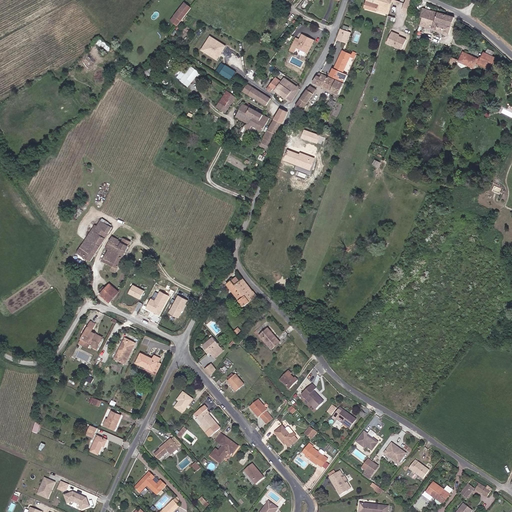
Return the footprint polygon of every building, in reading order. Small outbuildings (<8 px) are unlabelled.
[(387,14),(391,0),(365,0),(363,7),(387,14)] [(405,0),(399,19),(406,21),(409,12),(412,0),(405,0)] [(184,1),(170,20),(178,26),(192,7),(184,1)] [(440,21),(452,25),(454,17),(422,8),(419,15),(422,16),(440,21)] [(440,21),(422,16),(419,26),(437,31),(440,21)] [(448,34),(452,25),(440,21),(437,31),(448,34)] [(351,32),(340,29),(336,40),(347,43),(351,32)] [(391,32),(387,43),(402,49),(406,40),(398,37),(395,35),(395,34),(391,32)] [(298,37),(292,49),(296,52),(298,47),(301,48),(302,47),(310,51),(316,39),(304,33),(301,39),(298,37)] [(225,46),(210,36),(200,50),(216,60),(225,46)] [(97,42),(108,51),(111,47),(101,38),(97,42)] [(339,58),(338,57),(332,71),(329,77),(342,84),(345,77),(341,75),(348,58),(349,56),(340,52),(339,56),(340,56),(339,58)] [(464,52),(461,61),(474,67),(478,59),(464,52)] [(492,68),(497,57),(484,52),(481,61),(486,63),(485,65),(492,68)] [(479,65),(491,70),(492,68),(485,65),(486,63),(481,61),(479,65)] [(235,72),(221,63),(216,72),(230,81),(235,72)] [(176,78),(188,87),(199,74),(187,64),(176,78)] [(335,83),(317,72),(311,81),(336,95),(342,85),(335,82),(335,83)] [(273,90),(291,101),(300,89),(299,88),(300,87),(298,86),(297,87),(283,79),(281,83),(275,79),(266,91),(270,94),(273,90)] [(315,88),(310,85),(296,106),(301,109),(312,92),(316,94),(318,91),(314,89),(315,88)] [(270,99),(256,90),(253,96),(252,98),(266,106),(270,99)] [(226,93),(219,105),(225,108),(229,102),(232,104),(235,98),(226,93)] [(247,115),(250,109),(244,105),(238,118),(249,124),(250,123),(252,118),(247,115)] [(261,122),(264,116),(250,109),(247,115),(252,118),(261,122)] [(280,124),(281,125),(284,118),(285,112),(280,109),(274,120),(280,124)] [(250,123),(249,124),(246,125),(244,130),(251,133),(254,126),(264,131),(270,119),(264,116),(261,122),(252,118),(250,123)] [(280,124),(274,120),(269,131),(268,131),(259,146),(270,152),(275,135),(280,124)] [(318,135),(303,129),(300,136),(315,142),(318,135)] [(298,153),(286,148),(282,157),(295,162),(296,161),(309,166),(313,158),(299,152),(298,153)] [(295,162),(282,157),(282,158),(308,169),(309,166),(296,161),(295,162)] [(501,188),(493,183),(490,189),(498,194),(501,188)] [(75,220),(67,231),(73,235),(91,211),(85,207),(75,220)] [(67,231),(75,220),(71,217),(64,225),(64,224),(62,226),(67,231)] [(76,257),(89,264),(111,230),(101,223),(96,231),(94,230),(76,257)] [(120,246),(111,241),(104,251),(107,253),(102,264),(118,271),(132,240),(125,236),(120,246)] [(233,291),(230,294),(244,307),(254,297),(240,283),(237,286),(233,282),(228,286),(233,291)] [(110,286),(108,289),(105,294),(103,297),(104,297),(113,302),(120,291),(110,286)] [(132,286),(128,294),(139,300),(143,292),(132,286)] [(150,299),(145,308),(150,310),(150,309),(155,311),(154,313),(158,314),(167,296),(159,292),(154,301),(150,299)] [(186,300),(177,295),(168,312),(178,317),(186,300)] [(214,302),(210,299),(208,303),(209,303),(207,308),(205,307),(203,310),(210,313),(213,307),(212,306),(214,302)] [(96,336),(97,334),(93,332),(98,323),(94,320),(83,338),(91,343),(92,342),(95,344),(93,347),(98,350),(105,338),(100,335),(99,337),(96,336)] [(265,330),(258,338),(270,351),(278,344),(265,330)] [(124,340),(134,344),(135,343),(123,337),(119,346),(121,347),(124,340)] [(201,348),(207,355),(210,352),(213,356),(221,350),(212,339),(201,348)] [(125,364),(134,344),(124,340),(121,347),(119,346),(113,358),(125,364)] [(223,353),(221,350),(213,356),(210,358),(213,362),(223,353)] [(152,360),(139,354),(135,363),(153,372),(157,363),(158,363),(160,359),(154,357),(152,360)] [(212,362),(205,368),(211,375),(218,369),(212,362)] [(289,376),(287,373),(278,381),(287,391),(296,383),(293,379),(291,381),(288,377),(289,376)] [(235,375),(227,381),(235,392),(244,385),(235,375)] [(314,409),(322,401),(312,391),(315,389),(310,385),(300,396),(314,409)] [(190,401),(180,395),(175,402),(177,403),(173,410),(181,415),(190,401)] [(98,408),(101,402),(95,399),(92,405),(98,408)] [(264,412),(256,401),(247,407),(255,418),(257,417),(259,420),(265,416),(263,413),(264,412)] [(328,411),(332,414),(337,407),(333,404),(328,411)] [(204,405),(196,413),(199,416),(196,420),(201,426),(199,428),(210,439),(220,430),(207,416),(209,414),(206,411),(207,409),(204,405)] [(293,413),(297,410),(293,405),(289,409),(293,413)] [(339,410),(332,420),(336,423),(337,422),(348,431),(355,422),(339,410)] [(113,424),(114,424),(118,417),(110,413),(105,421),(104,420),(100,425),(109,430),(113,424)] [(265,416),(259,420),(263,426),(269,421),(265,416)] [(91,426),(87,433),(94,437),(98,430),(91,426)] [(281,426),(274,433),(284,444),(285,442),(288,446),(297,438),(294,435),(295,434),(292,430),(288,434),(284,429),(281,426)] [(308,436),(313,429),(310,426),(305,434),(308,436)] [(317,432),(313,429),(308,436),(312,439),(317,432)] [(357,443),(363,447),(365,445),(372,450),(378,442),(373,438),(368,435),(364,433),(357,443)] [(88,453),(96,457),(100,449),(103,450),(106,444),(96,438),(88,453)] [(236,448),(222,438),(219,442),(215,439),(214,442),(221,447),(218,452),(215,450),(210,457),(213,460),(217,455),(223,459),(226,456),(229,458),(232,454),(233,455),(236,448)] [(169,457),(175,452),(177,450),(168,441),(157,451),(158,453),(153,458),(157,462),(166,454),(169,457)] [(323,464),(326,460),(327,458),(313,448),(314,446),(310,443),(303,451),(308,455),(306,457),(317,465),(318,463),(322,465),(323,464)] [(391,460),(398,465),(404,457),(390,448),(383,457),(390,462),(391,460)] [(219,465),(223,459),(217,455),(213,460),(219,465)] [(192,465),(197,471),(202,467),(197,461),(192,465)] [(371,461),(364,471),(369,474),(376,465),(371,461)] [(413,462),(407,470),(421,480),(427,472),(413,462)] [(251,464),(244,470),(256,483),(262,476),(251,464)] [(369,474),(364,471),(360,475),(368,481),(371,476),(369,474)] [(339,487),(341,492),(349,487),(347,483),(344,484),(340,477),(342,476),(340,473),(331,478),(337,488),(339,487)] [(160,483),(158,485),(154,488),(150,483),(153,480),(148,475),(134,489),(138,495),(145,488),(154,497),(164,488),(160,483)] [(37,493),(48,498),(55,482),(45,477),(37,493)] [(158,485),(153,480),(150,483),(154,488),(158,485)] [(426,493),(442,505),(449,495),(443,491),(433,483),(426,493)] [(468,484),(459,494),(466,499),(474,489),(468,484)] [(485,488),(479,484),(475,489),(481,494),(485,488)] [(443,491),(449,495),(453,490),(447,486),(443,491)] [(485,488),(481,494),(486,498),(491,491),(486,487),(485,488)] [(85,498),(72,492),(64,494),(67,502),(72,500),(78,504),(80,509),(89,506),(85,498)] [(272,510),(276,505),(269,499),(259,511),(273,511),(274,511),(272,510)] [(172,500),(160,510),(161,511),(172,511),(179,507),(172,500)] [(368,511),(386,511),(388,508),(360,503),(359,510),(368,511)]
